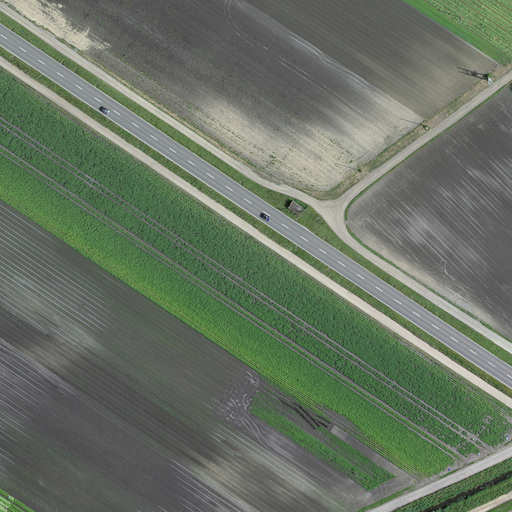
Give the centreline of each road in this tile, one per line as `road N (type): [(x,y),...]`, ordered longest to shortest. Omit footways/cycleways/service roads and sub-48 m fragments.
road 1 (track): [(511,410),(0,66)]
road 2 (primary): [(511,379),(0,39)]
road 3 (track): [(0,7),(511,344)]
road 4 (track): [(329,217),(511,78)]
road 5 (unclassified): [(511,451),(366,511)]
